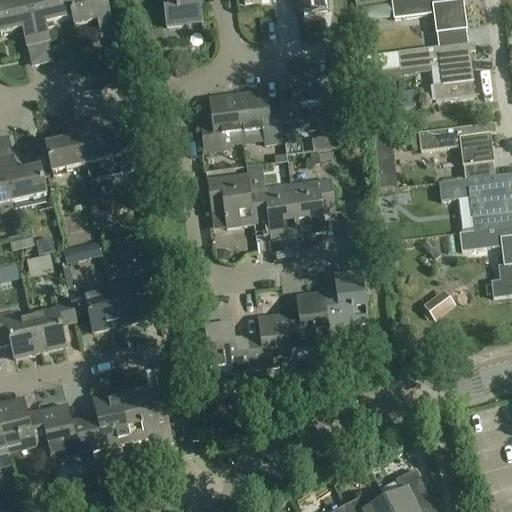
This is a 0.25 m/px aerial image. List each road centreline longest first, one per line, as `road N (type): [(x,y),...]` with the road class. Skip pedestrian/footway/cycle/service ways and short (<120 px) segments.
road 1 (residential): [(364,244),(274,259),(255,283),(218,287),(203,259),(176,85),(233,76),(230,57)]
road 2 (tertiary): [(203,502),(385,410),(511,370)]
road 3 (residential): [(203,502),(161,355),(0,385)]
